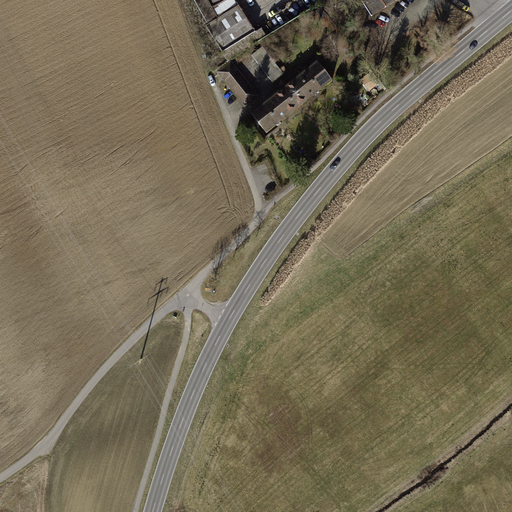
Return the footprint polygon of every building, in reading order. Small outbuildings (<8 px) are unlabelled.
[(208,0),(219,19),(207,26),(221,52),(255,33),(240,6),(239,7),(235,0),(208,0)] [(381,0),(387,8),(388,8),(387,6),(396,0),(381,0)] [(254,44),(266,40),(264,34),(252,37),(254,44)] [(231,63),(219,72),(246,106),(258,97),(231,63)] [(317,63),(252,114),(267,133),(333,82),(317,63)]
